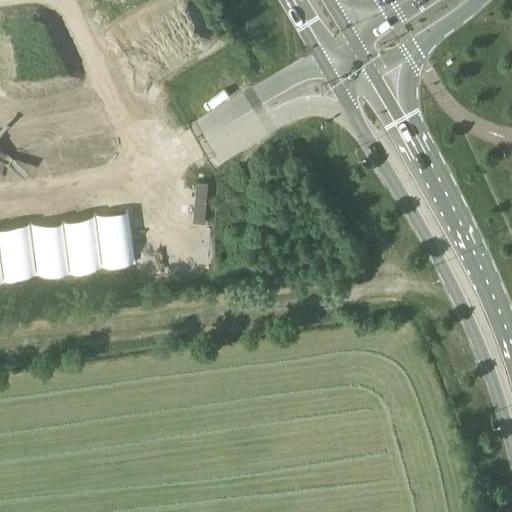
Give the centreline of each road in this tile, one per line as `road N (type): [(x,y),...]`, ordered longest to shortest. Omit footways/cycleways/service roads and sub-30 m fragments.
road 1 (secondary): [(343,93),(445,270),(511,454)]
road 2 (secondary): [(511,364),(439,193),(375,75)]
road 3 (secondary): [(375,75),(479,0)]
